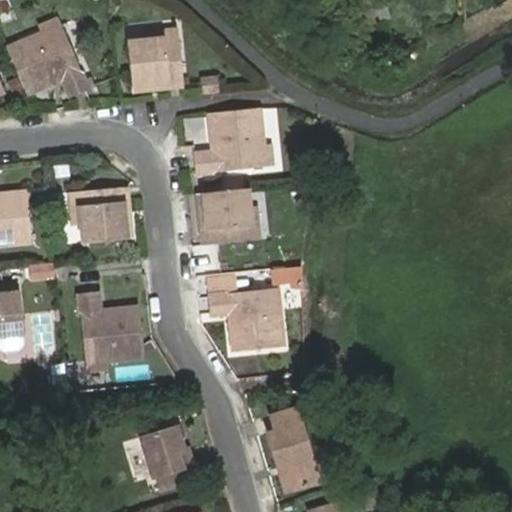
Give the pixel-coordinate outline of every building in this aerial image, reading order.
[(40,33),(60,26),(57,19),(38,27),(40,33)] [(5,48),(23,93),(29,90),(60,79),(68,98),(87,89),(60,26),(40,33),(5,48)] [(145,32),(146,39),(179,35),(178,28),(145,32)] [(128,41),(131,84),(158,81),(158,88),(183,85),(179,35),(146,39),(128,41)] [(0,89),(15,84),(0,47),(0,89)] [(198,79),(199,93),(217,91),(215,77),(198,79)] [(158,81),(131,84),(132,91),(158,88),(158,81)] [(259,106),(210,111),(213,150),(193,152),(194,172),(264,165),(262,143),(259,106)] [(270,143),(262,143),(264,165),(272,164),(270,143)] [(76,189),(80,222),(81,241),(125,236),(122,210),(128,209),(126,184),(76,189)] [(206,219),(201,219),(204,244),(252,239),(249,206),(247,187),(204,191),(206,219)] [(72,223),(80,222),(76,189),(68,190),(72,223)] [(0,244),(32,241),(27,193),(0,195),(0,244)] [(257,206),(249,206),(252,239),(259,238),(257,206)] [(122,210),(125,236),(131,235),(128,209),(122,210)] [(26,265),(29,282),(55,278),(52,261),(26,265)] [(300,265),(268,267),(269,287),(301,285),(300,265)] [(0,295),(0,296),(0,336),(25,334),(20,285),(0,287),(0,295)] [(230,311),(234,351),(282,346),(276,286),(208,294),(210,313),(230,311)] [(76,293),(83,361),(104,359),(141,354),(136,306),(98,310),(96,290),(76,293)] [(53,311),(29,314),(34,355),(58,352),(53,311)] [(25,334),(0,336),(0,345),(26,343),(25,334)] [(104,359),(83,361),(84,368),(104,366),(104,359)] [(270,415),(271,416),(299,415),(297,407),(270,415)] [(299,415),(271,416),(274,430),(268,432),(277,466),(284,464),(292,489),(318,482),(299,415)] [(175,451),(182,449),(175,428),(139,439),(150,479),(155,477),(160,491),(195,480),(190,464),(180,467),(175,451)] [(186,449),(182,449),(175,451),(180,467),(190,464),(186,449)] [(284,491),(292,489),(284,464),(277,466),(284,491)] [(338,511),(335,502),(310,510),(310,511),(338,511)]
